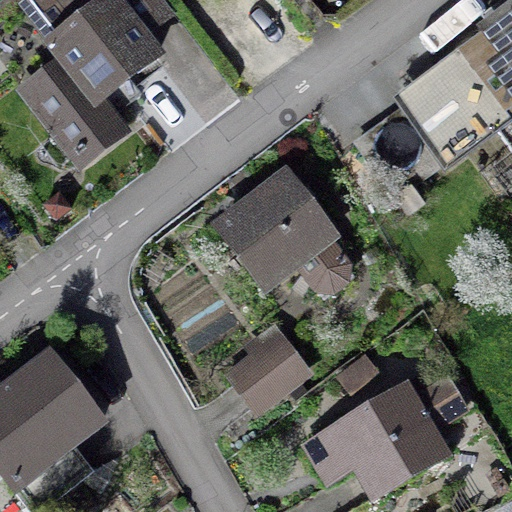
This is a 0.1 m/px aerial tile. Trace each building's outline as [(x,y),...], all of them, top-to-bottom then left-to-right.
[(64,72),(25,102),(74,166),(116,134),(95,107),(153,62),(115,13),(131,0),(59,0),(79,25),(47,50),(64,72)] [(511,14),(455,58),(464,69),(354,149),(393,203),(441,169),(431,154),(495,109),(498,114),(497,115),(506,126),(494,136),(511,159),(511,14)] [(326,241),(285,187),(221,236),(262,290),(293,267),(315,296),(330,298),(343,288),(346,272),(324,243),(326,241)] [(297,377),(278,352),(234,386),(253,411),(297,377)] [(94,431),(46,369),(0,403),(0,476),(27,511),(39,511),(79,482),(60,457),(94,431)] [(372,504),(443,462),(403,395),(335,436),(345,453),(342,455),(372,504)]
